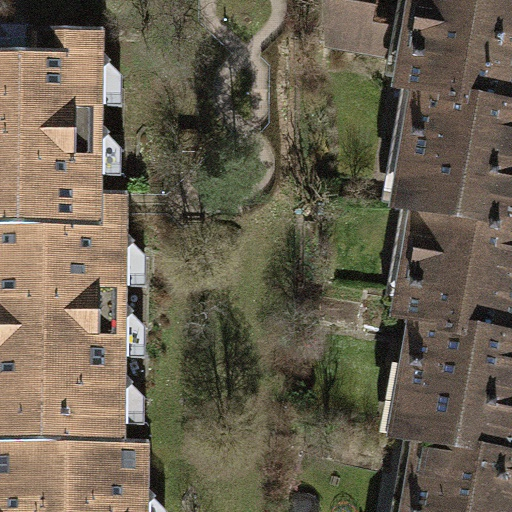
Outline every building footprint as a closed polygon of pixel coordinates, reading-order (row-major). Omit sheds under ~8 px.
[(383,45),(383,0),(324,0),(324,44),(383,45)] [(511,107),(506,107),(508,93),(511,93),(511,0),(400,0),(393,55),(404,56),(400,90),(419,92),(415,122),(407,121),(404,141),(416,142),(412,175),(405,174),(403,191),(397,191),(394,215),(414,217),(511,229),(511,107)] [(0,511),(140,511),(142,461),(120,460),(127,214),(96,214),(101,34),(0,31),(0,511)] [(511,333),(504,333),(506,320),(511,320),(511,229),(414,217),(411,245),(418,246),(413,282),(400,280),(395,317),(411,319),(405,368),(411,369),(407,399),(395,397),(390,440),(414,443),(511,454),(511,333)] [(401,511),(511,511),(511,454),(414,443),(410,476),(419,477),(416,504),(402,502),(401,511)]
